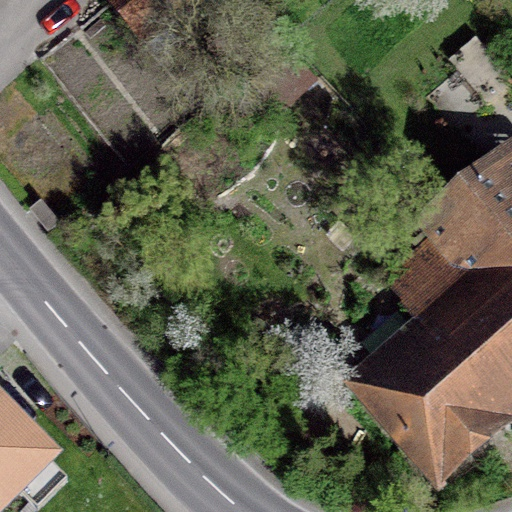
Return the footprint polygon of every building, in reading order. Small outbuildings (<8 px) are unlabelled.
[(105,0),(135,35),(178,0),(105,0)] [(456,69),(425,96),(453,129),(510,81),(511,83),(511,78),(510,81),(473,39),(448,60),(456,69)] [(316,84),(289,53),(251,86),(277,116),(316,84)] [(434,465),(511,397),(511,167),(510,165),(496,177),(492,173),(432,225),(441,240),(400,275),(419,298),(406,309),(432,340),(372,392),(434,465)] [(0,504),(48,457),(0,409),(0,504)]
